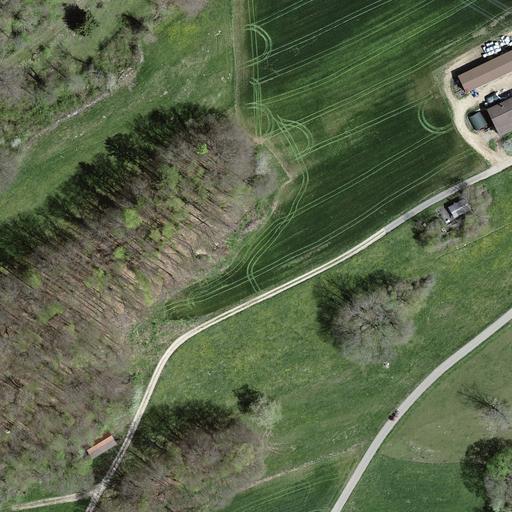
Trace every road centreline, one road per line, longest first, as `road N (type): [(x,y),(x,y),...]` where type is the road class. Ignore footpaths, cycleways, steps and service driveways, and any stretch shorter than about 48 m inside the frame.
road 1 (track): [(88,511),(178,343),(511,165)]
road 2 (unclassified): [(334,511),(412,396),(511,310)]
